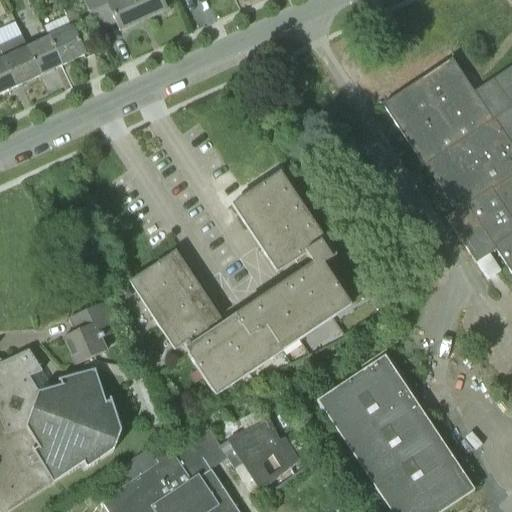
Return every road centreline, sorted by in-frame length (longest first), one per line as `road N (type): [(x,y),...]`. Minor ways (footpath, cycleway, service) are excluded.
road 1 (residential): [(141,86),(258,281),(226,302),(100,105)]
road 2 (residential): [(299,17),(511,341)]
road 3 (residential): [(141,86),(299,17)]
